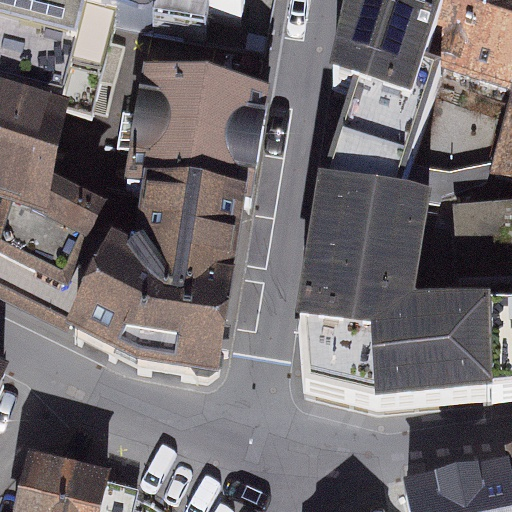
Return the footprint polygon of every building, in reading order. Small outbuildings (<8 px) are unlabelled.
[(136,44),(146,8),(146,0),(0,0),(0,57),(34,63),(27,104),(96,116),(105,125),(115,118),(118,108),(136,44)] [(146,0),(146,8),(136,44),(241,55),(250,38),(254,0),(146,0)] [(466,0),(349,0),(335,74),(446,94),(466,0)] [(511,0),(466,0),(446,94),(500,106),(511,108),(511,0)] [(273,211),(288,113),(153,93),(139,191),(273,211)] [(110,136),(15,110),(0,164),(0,220),(81,243),(110,136)] [(511,160),(503,194),(511,196),(511,160)] [(272,217),(174,204),(162,250),(142,246),(126,272),(77,351),(150,391),(248,403),(272,217)] [(0,304),(77,351),(126,272),(81,243),(0,220),(0,304)] [(511,306),(511,222),(448,226),(452,310),(511,306)] [(0,466),(31,396),(0,382),(0,466)] [(511,511),(511,478),(427,502),(429,511),(511,511)] [(129,511),(132,496),(48,483),(42,511),(129,511)]
